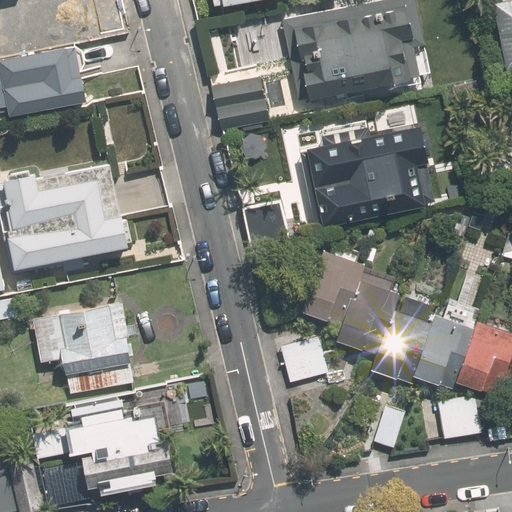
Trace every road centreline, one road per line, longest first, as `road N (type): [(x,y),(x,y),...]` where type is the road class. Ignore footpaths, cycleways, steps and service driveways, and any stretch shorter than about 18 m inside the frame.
road 1 (residential): [(158,0),(275,502)]
road 2 (residential): [(275,502),(511,468)]
